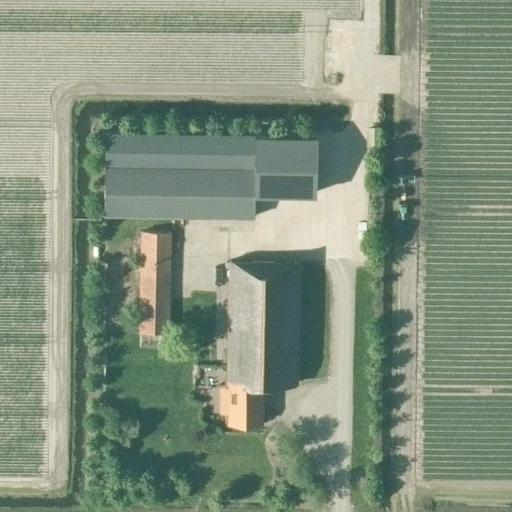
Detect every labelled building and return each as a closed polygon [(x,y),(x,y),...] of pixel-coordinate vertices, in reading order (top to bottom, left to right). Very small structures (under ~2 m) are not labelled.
[(104,132),(103,213),(253,216),(255,135),(104,132)] [(316,136),(255,135),(254,191),(315,193),(316,136)] [(312,227),(277,228),(277,239),(313,238),(312,227)] [(168,331),(170,230),(139,230),(137,330),(168,331)] [(230,410),(230,421),(262,421),(263,382),(294,383),(296,261),(230,260),(228,386),(230,386),(230,397),(224,397),(224,410),(230,410)]
